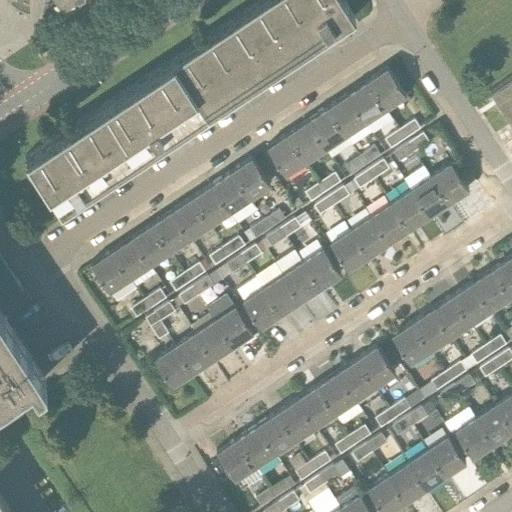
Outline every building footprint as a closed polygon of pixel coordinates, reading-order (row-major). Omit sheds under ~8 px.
[(164,149),(188,133),(184,127),(327,32),(354,15),(355,14),(348,4),(345,0),(258,0),(173,56),(25,155),(50,192),(61,209),(78,197),(160,143),(164,149)] [(368,77),(386,105),(406,91),(388,64),(368,77)] [(365,118),(386,105),(368,77),(347,91),(365,118)] [(511,80),(491,94),(511,126),(511,80)] [(345,131),(365,118),(347,91),(327,104),(345,131)] [(325,145),(345,131),(327,104),(307,117),(325,145)] [(305,158),(325,145),(307,117),(287,131),(305,158)] [(399,127),(405,136),(420,126),(414,117),(399,127)] [(390,145),(405,136),(399,127),(384,136),(390,145)] [(408,140),(414,149),(429,139),(423,130),(408,140)] [(285,171),(305,158),(287,131),(267,144),(285,171)] [(399,159),(414,149),(408,140),(393,150),(399,159)] [(360,153),(366,162),(380,152),(374,143),(360,153)] [(351,172),(366,162),(360,153),(345,163),(351,172)] [(232,167),(250,194),(270,181),(252,154),(232,167)] [(368,166),(374,176),(389,166),(383,156),(368,166)] [(431,173),(449,200),(469,187),(451,159),(431,173)] [(359,185),(374,176),(368,166),(353,176),(359,185)] [(230,208),(250,194),(232,167),(212,181),(230,208)] [(319,180),(325,189),(340,179),(334,169),(319,180)] [(428,213),(449,200),(431,173),(410,186),(428,213)] [(311,198),(325,189),(319,180),(305,189),(311,198)] [(210,221),(230,208),(212,181),(191,194),(210,221)] [(328,193),(334,202),(349,192),(343,183),(328,193)] [(408,227),(428,213),(410,186),(390,199),(408,227)] [(319,211),(334,202),(328,193),(313,202),(319,211)] [(189,235),(210,221),(191,194),(171,207),(189,235)] [(388,240),(408,227),(390,199),(370,213),(388,240)] [(264,216),(270,225),(285,215),(279,206),(264,216)] [(169,248),(189,235),(171,207),(151,221),(169,248)] [(368,253),(388,240),(370,213),(350,226),(368,253)] [(280,224),(286,233),(301,224),(295,215),(280,224)] [(255,235),(270,225),(264,216),(249,226),(255,235)] [(149,261),(169,248),(151,221),(131,234),(149,261)] [(271,243),(286,233),(280,224),(265,234),(271,243)] [(348,267),(368,253),(350,226),(330,240),(348,267)] [(224,243),(230,251),(244,242),(239,233),(224,243)] [(129,275),(149,261),(131,234),(111,247),(129,275)] [(240,251),(246,260),(261,250),(255,241),(240,251)] [(215,262),(230,251),(224,243),(209,253),(215,262)] [(303,257),(321,285),(341,271),(323,244),(303,257)] [(109,288),(129,275),(111,247),(91,261),(109,288)] [(232,270),(246,260),(240,251),(226,261),(232,270)] [(45,376),(0,307),(0,272),(9,266),(0,252),(0,393),(10,387),(14,393),(28,383),(30,386),(45,376)] [(511,252),(492,266),(510,293),(511,291),(511,252)] [(300,298),(321,285),(303,257),(282,271),(300,298)] [(184,269),(190,279),(205,268),(199,259),(184,269)] [(490,306),(510,293),(492,266),(472,279),(490,306)] [(175,288),(190,279),(184,269),(169,279),(175,288)] [(280,311),(300,298),(282,271),(262,284),(280,311)] [(192,283),(198,292),(214,282),(208,273),(192,283)] [(470,320),(490,306),(472,279),(452,292),(470,320)] [(184,302),(198,292),(192,283),(178,292),(184,302)] [(260,325),(280,311),(262,284),(242,298),(260,325)] [(145,295),(151,304),(166,294),(160,285),(145,295)] [(450,333),(470,320),(452,292),(432,306),(450,333)] [(136,314),(151,304),(145,295),(130,305),(136,314)] [(154,308),(160,317),(174,308),(169,299),(154,308)] [(215,315),(233,343),(253,329),(235,302),(215,315)] [(429,346),(450,333),(432,306),(411,319),(429,346)] [(151,324),(160,317),(154,308),(145,315),(151,324)] [(213,356),(233,343),(215,315),(195,329),(213,356)] [(159,336),(168,329),(160,317),(151,324),(159,336)] [(409,360),(429,346),(411,319),(391,333),(409,360)] [(193,369),(213,356),(195,329),(175,342),(193,369)] [(484,342),(490,352),(506,341),(500,332),(484,342)] [(172,383),(193,369),(175,342),(154,356),(172,383)] [(357,356),(375,383),(395,369),(377,342),(357,356)] [(476,361),(490,352),(484,342),(470,352),(476,361)] [(494,356),(500,365),(511,356),(511,350),(509,346),(494,356)] [(355,396),(375,383),(357,356),(336,369),(355,396)] [(485,374),(500,365),(494,356),(479,365),(485,374)] [(444,369),(450,378),(466,368),(460,359),(444,369)] [(335,409),(355,396),(336,369),(317,382),(335,409)] [(437,387),(450,378),(444,369),(430,378),(437,387)] [(454,382),(460,391),(475,381),(469,372),(454,382)] [(315,423),(335,409),(317,382),(297,396),(315,423)] [(445,400),(460,391),(454,382),(439,391),(445,400)] [(511,427),(511,389),(494,401),(511,427)] [(294,436),(315,423),(297,396),(276,409),(294,436)] [(389,406),(395,415),(410,405),(404,396),(389,406)] [(492,441),(511,428),(511,427),(494,401),(474,414),(492,441)] [(406,413),(412,422),(427,412),(421,404),(406,413)] [(381,424),(395,415),(389,406),(375,415),(381,424)] [(274,449),(294,436),(276,409),(256,422),(274,449)] [(397,432),(412,422),(406,413),(392,423),(397,432)] [(472,455),(492,441),(474,414),(454,427),(472,455)] [(254,463),(274,449),(256,422),(236,436),(254,463)] [(349,432),(355,441),(370,431),(364,422),(349,432)] [(335,454),(355,441),(349,432),(346,427),(331,437),(335,442),(329,445),(335,454)] [(366,440),(372,449),(387,439),(381,430),(366,440)] [(427,445),(445,472),(466,459),(448,432),(427,445)] [(234,476),(254,463),(236,436),(216,449),(234,476)] [(357,459),(372,449),(366,440),(351,450),(357,459)] [(425,486),(445,472),(427,445),(407,458),(425,486)] [(309,459),(315,468),(331,457),(325,448),(309,459)] [(405,499),(425,486),(407,458),(387,472),(405,499)] [(301,477),(315,468),(309,459),(295,468),(301,477)] [(318,472),(324,481),(339,471),(333,462),(318,472)] [(309,491),(324,481),(318,472),(304,482),(309,491)] [(384,511),(385,511),(405,499),(387,472),(367,485),(384,511)] [(269,485),(275,494),(290,484),(284,475),(269,485)] [(261,504),(275,494),(269,485),(255,495),(261,504)] [(278,498),(284,507),(299,498),(293,488),(278,498)] [(339,504),(344,511),(374,511),(360,490),(339,504)] [(13,511),(0,492),(0,511),(13,511)] [(315,511),(344,511),(339,504),(335,497),(314,510),(315,511)] [(265,511),(277,511),(284,507),(278,498),(263,508),(265,511)]
